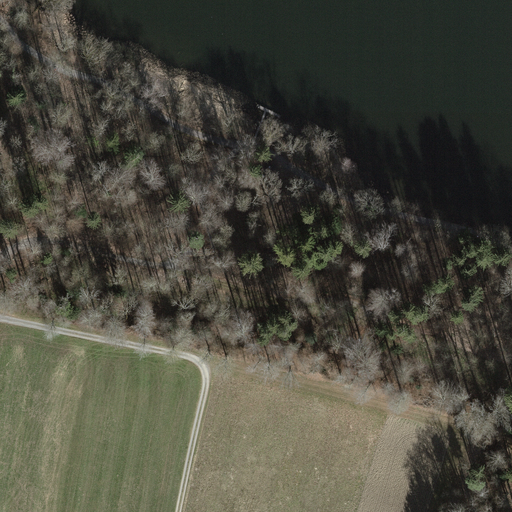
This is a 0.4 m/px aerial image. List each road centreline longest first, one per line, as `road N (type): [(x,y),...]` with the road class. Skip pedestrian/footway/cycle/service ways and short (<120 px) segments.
road 1 (track): [(179,511),(206,374),(196,360),(0,318)]
road 2 (track): [(511,251),(455,227),(348,201),(241,144)]
road 3 (track): [(241,144),(177,127),(102,82),(60,69),(0,18)]
road 4 (track): [(376,309),(329,298),(292,302),(173,270)]
road 5 (track): [(173,270),(47,240),(9,248),(0,260)]
